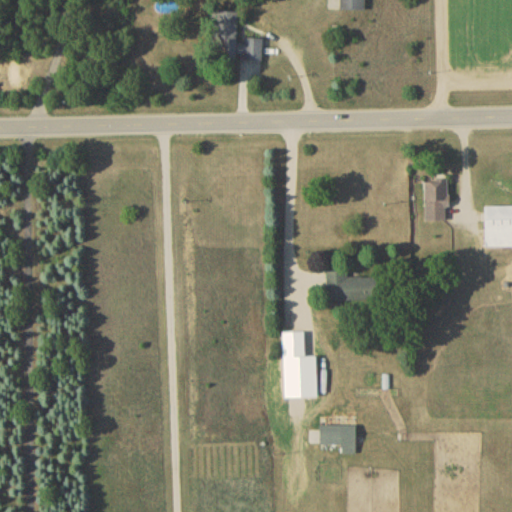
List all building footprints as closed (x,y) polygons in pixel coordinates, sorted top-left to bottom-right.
[(368,14),(367,0),(341,0),(342,14),(368,14)] [(265,62),(265,41),(239,41),(239,15),(219,15),(219,62),(265,62)] [(428,224),(451,224),(451,177),(428,177),(428,224)] [(511,209),(486,210),(486,249),(511,249),(511,209)] [(349,280),(349,274),(329,275),(330,305),(385,303),(385,280),(349,280)] [(285,335),(285,362),(307,362),(307,335),(285,335)] [(323,448),(346,448),(346,429),(323,429),(323,448)]
